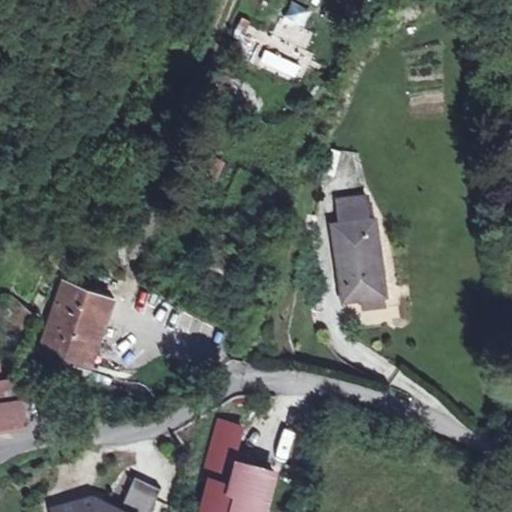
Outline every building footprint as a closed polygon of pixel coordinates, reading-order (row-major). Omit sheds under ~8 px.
[(362,300),(386,296),(375,220),(369,221),(365,197),(336,201),(340,225),(333,226),(344,302),(362,300)] [(115,301),(65,283),(42,351),(91,368),(115,301)] [(388,307),(386,296),(362,300),(363,310),(388,307)] [(32,315),(10,297),(0,309),(0,323),(15,336),(32,315)] [(0,426),(26,423),(22,400),(18,401),(16,381),(0,382),(0,426)] [(234,455),(241,429),(220,424),(210,457),(233,463),(232,468),(240,471),(241,466),(243,466),(245,458),(234,455)] [(233,463),(210,457),(204,482),(213,485),(205,511),(264,511),(275,475),(241,466),(240,471),(232,468),(233,463)] [(136,476),(126,498),(152,510),(162,487),(136,476)] [(151,511),(152,510),(126,498),(122,508),(120,508),(120,509),(103,506),(104,501),(94,497),(55,508),(56,511),(151,511)]
